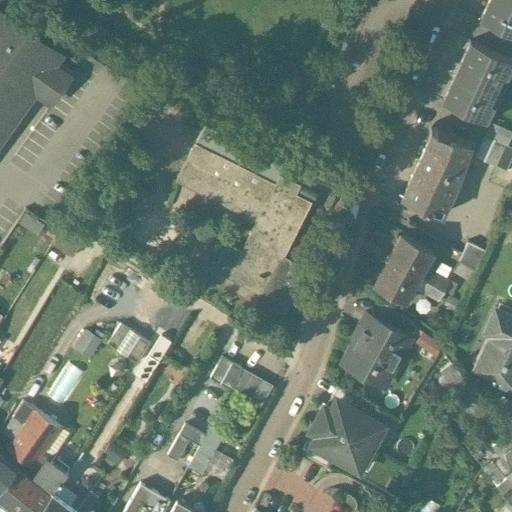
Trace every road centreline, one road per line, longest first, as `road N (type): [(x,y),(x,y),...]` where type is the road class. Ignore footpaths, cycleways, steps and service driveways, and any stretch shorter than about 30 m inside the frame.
road 1 (residential): [(438,0),(359,171),(310,357),(228,511)]
road 2 (unknown): [(307,362),(184,287),(150,276),(104,289),(45,348)]
